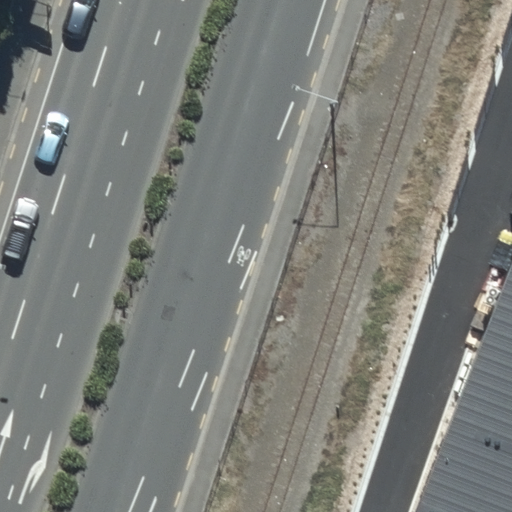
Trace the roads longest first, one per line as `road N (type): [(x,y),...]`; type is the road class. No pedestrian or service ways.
road 1 (secondary): [(276,0),(102,511)]
road 2 (secondary): [(0,377),(119,0)]
